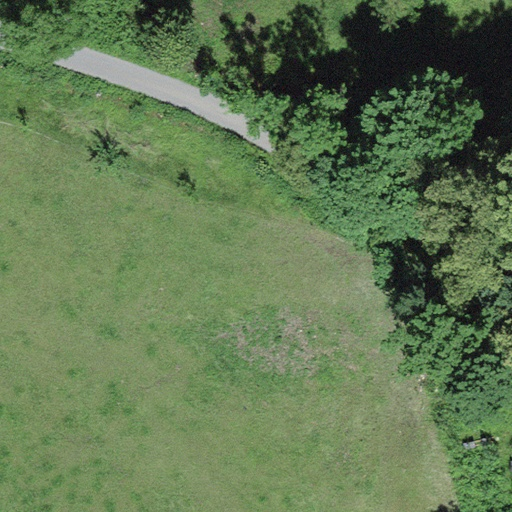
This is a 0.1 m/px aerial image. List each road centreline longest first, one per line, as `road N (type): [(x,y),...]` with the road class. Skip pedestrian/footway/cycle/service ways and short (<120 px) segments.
road 1 (unclassified): [(0,40),(113,63),(205,98),(342,176)]
road 2 (track): [(511,290),(342,176)]
